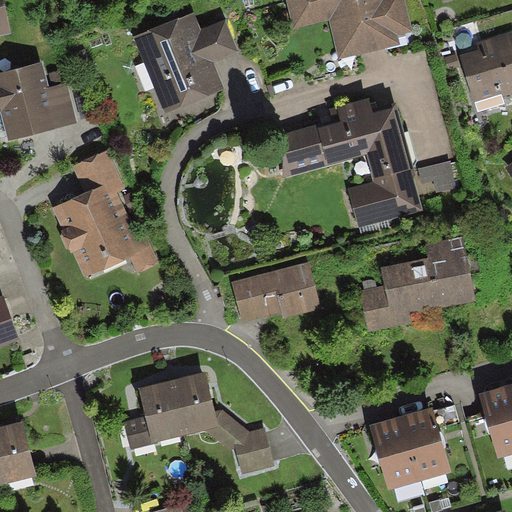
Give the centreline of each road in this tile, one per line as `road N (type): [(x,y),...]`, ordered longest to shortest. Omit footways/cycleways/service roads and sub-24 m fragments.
road 1 (residential): [(67,368),(154,336),(201,333),(235,349),(312,429),(371,511)]
road 2 (residential): [(103,511),(67,368)]
